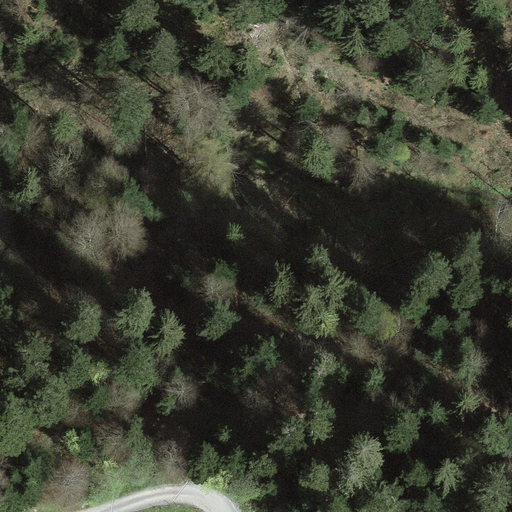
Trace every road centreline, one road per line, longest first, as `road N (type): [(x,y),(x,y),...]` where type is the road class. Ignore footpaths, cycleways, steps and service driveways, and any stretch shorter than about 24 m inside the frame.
road 1 (track): [(511,453),(210,407),(88,412),(0,431)]
road 2 (track): [(99,511),(173,493),(195,495),(222,511)]
